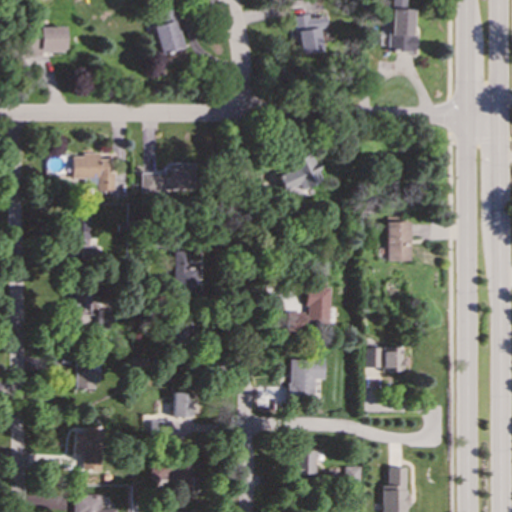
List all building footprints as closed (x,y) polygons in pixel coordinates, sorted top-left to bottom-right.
[(410,9),(402,9),(402,0),(387,0),(386,51),(413,52),(413,35),(409,35),(410,9)] [(146,14),(158,53),(183,46),(171,6),(146,14)] [(297,54),(319,50),(315,28),(324,26),(321,11),(290,17),(297,54)] [(62,52),(61,27),(21,28),(22,57),(38,57),(38,52),(62,52)] [(111,190),(110,159),(97,159),(97,154),(69,154),(70,178),(96,177),(96,190),(111,190)] [(138,173),(138,191),(191,190),(190,162),(172,163),(172,169),(162,169),(162,173),(138,173)] [(93,262),(93,252),(87,252),(86,212),(67,212),(67,262),(93,262)] [(407,221),(383,222),(384,261),(407,260),(407,221)] [(170,251),(168,291),(196,293),(199,255),(187,254),(187,252),(170,251)] [(326,287),(302,287),(302,312),(285,312),(285,324),(326,324),(326,287)] [(96,327),(111,326),(110,314),(95,315),(96,327)] [(188,322),(169,323),(169,345),(189,345),(188,322)] [(378,367),(378,347),(362,347),(361,367),(378,367)] [(379,371),(402,371),(401,357),(398,357),(398,347),(379,347),(379,371)] [(72,363),(71,388),(90,389),(90,382),(98,382),(99,356),(84,356),(84,363),(72,363)] [(311,400),(311,379),(321,378),(320,359),(285,359),(286,401),(311,400)] [(169,417),(188,417),(189,392),(169,392),(169,417)] [(70,454),(80,454),(79,471),(99,471),(101,428),(81,427),(81,432),(71,432),(70,454)] [(309,450),(290,451),(290,474),(310,473),(309,450)] [(188,494),(189,462),(149,460),(148,481),(167,482),(166,493),(188,494)] [(356,481),(356,466),(340,467),(340,482),(356,481)] [(402,511),(402,467),(384,467),(385,485),(378,485),(378,511),(402,511)] [(114,511),(115,509),(98,508),(98,494),(72,494),(71,511),(114,511)]
